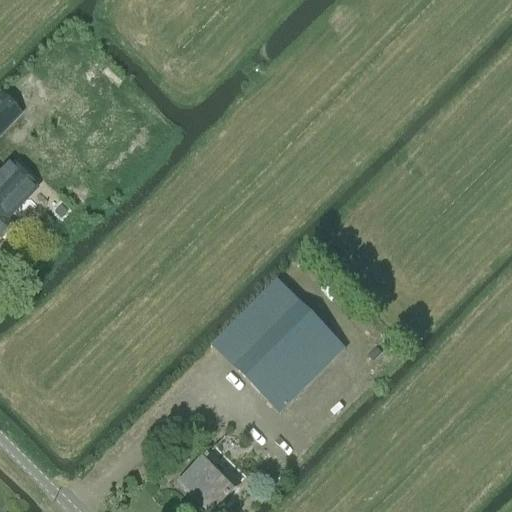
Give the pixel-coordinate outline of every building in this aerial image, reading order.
[(0,135),(18,117),(0,98),(0,135)] [(74,158),(87,171),(110,148),(63,103),(41,125),(43,127),(41,129),(34,122),(5,151),(44,188),(74,158)] [(12,230),(6,223),(36,192),(9,165),(0,173),(0,240),(1,241),(12,230)] [(300,306),(234,371),(280,417),(345,352),(300,306)] [(207,455),(177,485),(203,511),(213,511),(239,488),(207,455)]
